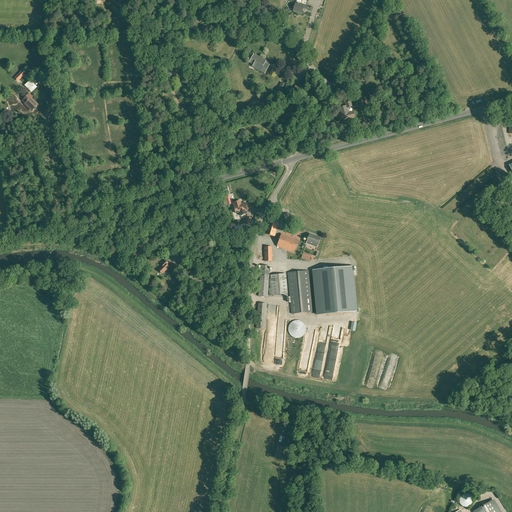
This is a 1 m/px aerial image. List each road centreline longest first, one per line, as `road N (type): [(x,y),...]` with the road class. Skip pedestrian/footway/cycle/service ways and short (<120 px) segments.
road 1 (unclassified): [(217,511),(245,390),(256,228),(296,158)]
road 2 (tertiary): [(0,232),(296,158)]
road 3 (track): [(299,73),(270,123),(197,140),(143,45),(148,0)]
road 4 (tertiary): [(296,158),(511,101)]
road 5 (track): [(244,394),(296,421),(291,502),(300,511)]
road 6 (unclassified): [(334,91),(254,0)]
